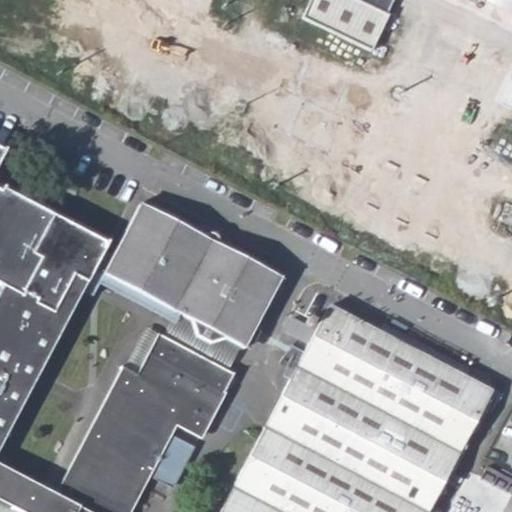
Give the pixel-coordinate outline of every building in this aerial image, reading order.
[(383,18),(344,0),(306,0),(296,22),(366,55),(383,18)] [(511,0),(472,0),(511,19),(511,0)] [(0,158),(2,154),(0,152),(0,289),(2,291),(0,294),(0,448),(85,286),(92,273),(105,248),(1,193),(0,196),(0,158)] [(103,279),(245,355),(280,287),(219,258),(220,253),(219,247),(216,242),(212,239),(207,238),(202,241),(199,246),(136,215),(103,279)] [(103,279),(92,273),(85,286),(150,320),(134,351),(223,398),(245,355),(103,279)] [(327,311),(221,511),(424,511),(489,391),(466,380),(381,338),(327,311)] [(381,338),(466,380),(473,369),(386,325),(381,338)] [(96,441),(59,500),(80,511),(132,511),(153,473),(176,483),(191,458),(168,447),(175,431),(199,443),(223,398),(134,351),(122,373),(114,392),(114,394),(110,409),(104,425),(96,441)]
